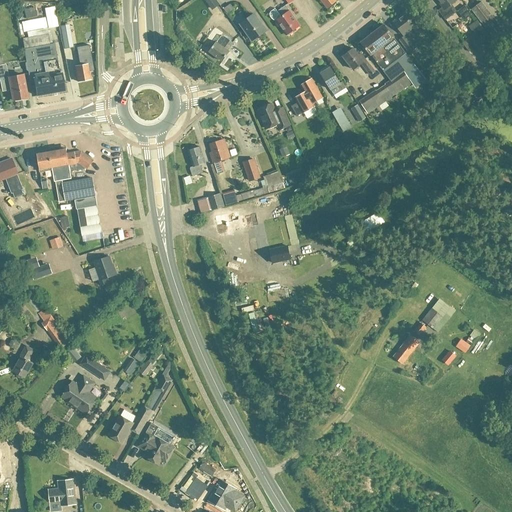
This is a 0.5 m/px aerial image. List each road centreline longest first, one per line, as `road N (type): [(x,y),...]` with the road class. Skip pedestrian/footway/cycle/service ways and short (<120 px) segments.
road 1 (primary): [(284,511),(193,337),(167,260)]
road 2 (residential): [(179,511),(0,408)]
road 3 (tertiary): [(232,85),(306,51),(372,0)]
road 4 (primary): [(140,132),(167,260)]
road 5 (primary): [(167,260),(159,130)]
